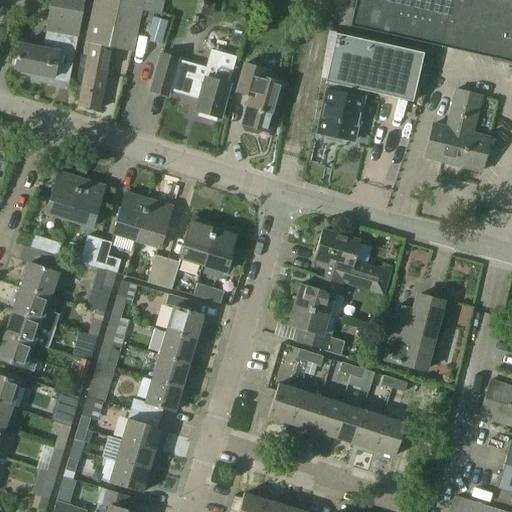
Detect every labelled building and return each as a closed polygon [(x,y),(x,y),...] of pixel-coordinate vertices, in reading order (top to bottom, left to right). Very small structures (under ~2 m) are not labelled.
[(50,0),(45,30),(47,30),(46,30),(76,36),(82,0),(50,0)] [(94,0),(85,43),(111,49),(131,53),(141,11),(160,16),(163,0),(94,0)] [(511,0),(356,0),(350,27),(511,62),(511,0)] [(153,18),(146,41),(160,45),(166,21),(153,18)] [(19,45),(15,72),(33,75),(32,80),(50,83),(68,86),(76,36),(46,30),(43,49),(19,45)] [(336,35),(325,83),(331,84),(412,102),(423,54),(336,35)] [(99,111),(111,49),(85,43),(83,55),(87,56),(78,106),(99,111)] [(178,61),(178,60),(161,55),(151,91),(168,96),(170,89),(178,61)] [(178,61),(170,89),(199,98),(195,111),(199,112),(198,117),(216,122),(217,117),(221,119),(231,86),(228,85),(234,67),(218,63),(213,81),(197,76),(200,67),(178,61)] [(236,92),(250,96),(242,124),(243,125),(242,127),(245,131),(258,135),(262,133),(262,130),(271,132),(284,85),(256,76),(258,68),(243,64),(236,92)] [(350,89),(331,84),(329,91),(328,91),(318,134),(325,135),(325,140),(344,145),(346,140),(353,142),(363,99),(349,96),(350,89)] [(481,172),(489,139),(473,135),(482,97),(456,91),(446,129),(433,125),(425,158),(481,172)] [(68,220),(81,179),(58,173),(46,214),(68,220)] [(81,179),(68,220),(92,227),(104,187),(81,179)] [(136,241),(148,200),(126,193),(114,234),(136,241)] [(148,200),(136,241),(159,248),(172,207),(148,200)] [(202,266),(215,225),(192,218),(180,259),(202,266)] [(215,225),(202,266),(225,273),(238,232),(215,225)] [(314,260),(327,264),(323,278),(345,284),(344,286),(383,298),(392,267),(383,264),(382,268),(377,266),(376,268),(354,262),(360,242),(322,231),(314,260)] [(29,248),(56,257),(60,244),(34,236),(29,248)] [(86,236),(78,264),(91,268),(99,240),(86,236)] [(103,271),(111,243),(99,240),(91,268),(103,271)] [(154,256),(146,284),(159,287),(167,260),(154,256)] [(171,291),(179,264),(167,260),(159,287),(171,291)] [(21,287),(50,297),(58,273),(38,266),(29,263),(21,287)] [(101,287),(94,310),(104,313),(111,289),(115,275),(106,272),(101,287)] [(300,284),(294,306),(328,317),(336,319),(343,297),(341,296),(344,286),(345,284),(323,278),(315,276),(312,288),(300,284)] [(120,282),(110,317),(119,319),(129,284),(120,282)] [(224,292),(196,284),(192,297),(220,305),(224,292)] [(13,311),(42,320),(56,324),(59,316),(53,314),(56,305),(54,300),(50,298),(50,297),(21,287),(13,311)] [(203,316),(194,313),(197,303),(168,295),(164,306),(173,309),(166,333),(195,342),(203,316)] [(426,370),(443,302),(417,296),(413,311),(399,307),(386,360),(426,370)] [(294,306),(288,328),(301,331),(298,343),(340,356),(344,343),(330,339),(336,319),(328,317),(294,306)] [(87,334),(97,337),(104,313),(94,310),(87,334)] [(42,320),(13,311),(5,334),(34,344),(33,345),(47,350),(56,324),(42,320)] [(103,340),(112,342),(119,319),(110,317),(103,340)] [(72,356),(80,359),(90,362),(97,337),(87,334),(78,332),(72,356)] [(159,356),(188,364),(189,365),(195,342),(166,333),(159,356)] [(5,334),(0,347),(0,359),(34,371),(38,361),(29,358),(33,345),(34,344),(5,334)] [(96,364),(105,367),(112,342),(103,340),(96,364)] [(296,359),(307,362),(308,363),(311,353),(299,349),(296,359)] [(313,374),(315,365),(320,366),(323,357),(311,353),(308,363),(307,362),(304,371),(313,374)] [(188,364),(159,356),(152,381),(181,389),(189,365),(188,364)] [(73,384),(82,387),(90,362),(80,359),(73,384)] [(341,363),(338,373),(350,377),(353,367),(341,363)] [(86,398),(95,401),(105,367),(96,364),(86,398)] [(361,380),(364,371),(353,367),(350,377),(361,380)] [(0,403),(12,407),(21,383),(0,376),(0,403)] [(383,376),(380,386),(392,389),(394,380),(383,376)] [(511,428),(511,386),(489,379),(478,418),(511,428)] [(394,380),(392,389),(403,393),(406,383),(394,380)] [(130,410),(160,419),(163,409),(175,412),(181,389),(152,381),(145,403),(133,399),(130,410)] [(289,425),(299,392),(278,386),(268,418),(289,425)] [(299,392),(289,425),(310,431),(320,399),(299,392)] [(79,399),(61,394),(53,422),(61,424),(70,427),(79,399)] [(320,399),(310,431),(331,438),(341,405),(320,399)] [(12,407),(0,403),(0,429),(4,431),(12,407)] [(341,405),(331,438),(352,444),(362,411),(341,405)] [(383,418),(373,450),(395,457),(405,424),(404,424),(408,411),(388,405),(383,418)] [(161,429),(157,428),(160,419),(130,410),(127,419),(128,419),(121,441),(154,451),(161,429)] [(362,411),(352,444),(373,450),(383,418),(362,411)] [(90,419),(80,416),(77,428),(86,431),(90,419)] [(61,424),(54,448),(64,451),(70,427),(61,424)] [(93,433),(86,431),(77,428),(71,448),(81,451),(83,443),(89,445),(93,433)] [(511,493),(511,440),(496,489),(511,493)] [(115,461),(149,471),(154,451),(121,441),(115,461)] [(54,448),(47,472),(57,475),(64,451),(54,448)] [(81,451),(71,448),(62,477),(72,480),(77,462),(78,462),(81,451)] [(149,471),(115,461),(109,483),(142,492),(149,471)] [(45,511),(57,475),(47,472),(38,469),(31,495),(40,498),(36,509),(45,511)] [(102,489),(98,503),(109,506),(106,511),(129,511),(124,511),(129,497),(102,489)] [(262,511),(265,501),(244,495),(238,511),(262,511)] [(505,511),(454,496),(449,511),(505,511)] [(86,511),(87,511),(56,501),(53,511),(86,511)] [(284,511),(286,507),(265,501),(262,511),(284,511)]
